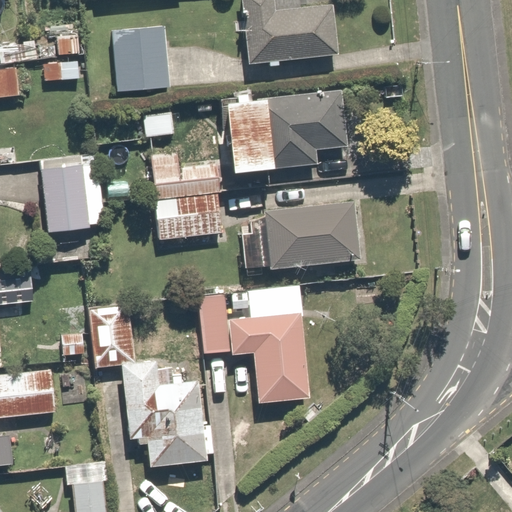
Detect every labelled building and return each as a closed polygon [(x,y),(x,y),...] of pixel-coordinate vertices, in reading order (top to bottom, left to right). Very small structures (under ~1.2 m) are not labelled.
[(233,0),(240,60),(341,53),(331,5),(273,11),(272,0),(233,0)] [(171,90),(167,24),(110,27),(114,94),(171,90)] [(0,41),(0,61),(37,60),(37,40),(0,41)] [(44,63),(44,80),(82,79),(81,62),(44,63)] [(24,69),(0,70),(0,99),(25,98),(24,69)] [(347,152),(343,92),(262,99),(272,170),(320,169),(319,154),(347,152)] [(192,167),(187,110),(148,113),(159,242),(223,236),(217,165),(192,167)] [(47,234),(91,231),(91,226),(107,225),(105,188),(92,189),(90,155),(42,157),(47,234)] [(358,264),(351,197),(262,211),(267,270),(358,264)] [(14,301),(36,300),(36,274),(0,274),(0,321),(15,321),(14,301)] [(228,353),(226,296),(201,297),(202,354),(228,353)] [(309,397),(303,314),(228,318),(233,354),(253,354),(258,401),(309,397)] [(85,333),(62,334),(63,355),(86,354),(85,333)] [(197,356),(124,362),(128,446),(149,445),(150,473),(210,465),(197,356)] [(55,367),(0,371),(0,419),(58,415),(55,367)] [(108,511),(106,479),(73,481),(75,511),(108,511)]
